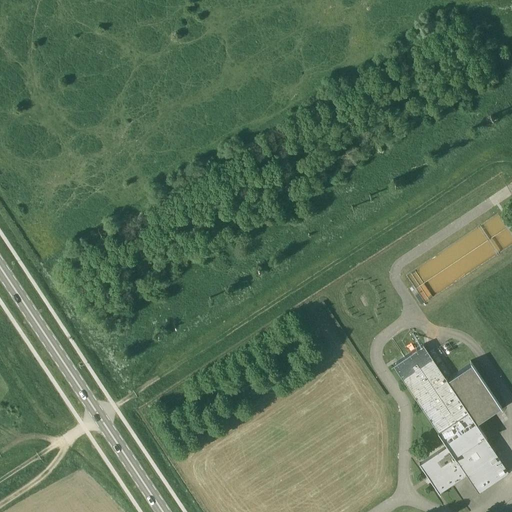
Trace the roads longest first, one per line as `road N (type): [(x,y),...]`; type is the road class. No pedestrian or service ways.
road 1 (primary): [(11,285),(161,511)]
road 2 (track): [(98,416),(0,506)]
